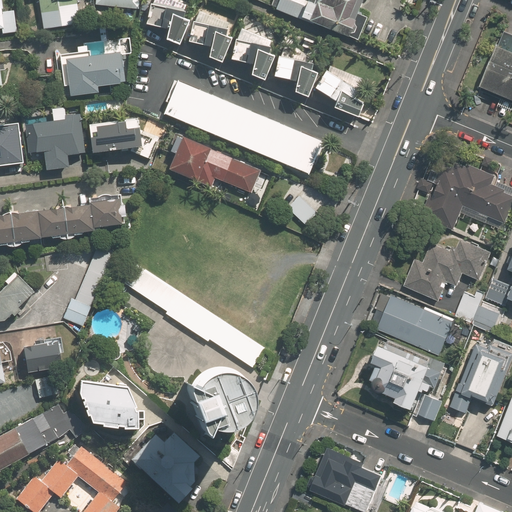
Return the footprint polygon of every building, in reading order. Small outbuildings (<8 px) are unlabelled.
[(39,0),(44,28),(88,22),(85,0),(39,0)] [(185,5),(173,0),(155,0),(153,4),(152,4),(147,24),(170,28),(168,38),(181,43),(190,21),(184,18),(185,11),(183,10),(185,5)] [(279,0),(276,10),(313,24),(314,21),(359,39),(368,17),(359,13),(364,0),(279,0)] [(0,28),(2,28),(3,34),(16,32),(13,11),(1,13),(1,7),(0,6),(0,28)] [(138,7),(131,6),(129,17),(136,18),(138,7)] [(227,22),(200,10),(196,21),(194,21),(189,41),(212,45),(210,55),(223,60),(232,38),(226,35),(228,28),(225,27),(227,22)] [(270,40),(243,29),(238,39),(236,39),(232,59),(255,64),(253,74),(266,79),(275,56),(269,53),(270,46),(268,45),(270,40)] [(511,99),(511,34),(505,32),(499,46),(482,87),(511,99)] [(314,57),(286,45),(282,56),(280,55),(276,75),(299,80),(297,90),(309,95),(319,72),(313,70),(314,62),(311,62),(314,57)] [(87,51),(86,46),(77,48),(77,52),(59,55),(63,86),(70,85),(71,94),(97,91),(96,86),(124,82),(120,54),(89,58),(88,51),(87,51)] [(360,115),(365,103),(353,96),(357,90),(328,71),(317,88),(339,103),(337,107),(360,115)] [(176,84),(167,80),(163,89),(172,93),(164,114),(309,174),(322,142),(177,82),(176,84)] [(84,152),(79,113),(65,115),(65,119),(24,125),(28,153),(43,151),(46,169),(68,166),(67,154),(84,152)] [(138,130),(137,119),(124,121),(124,123),(117,124),(117,122),(89,125),(92,154),(127,150),(150,159),(159,138),(138,130)] [(17,127),(0,129),(0,172),(24,169),(17,127)] [(175,155),(169,170),(196,182),(196,181),(210,187),(214,178),(250,193),(260,172),(210,151),(210,149),(178,135),(171,153),(175,155)] [(422,216),(454,230),(465,204),(507,222),(511,210),(511,195),(505,192),(506,190),(494,184),(498,176),(470,164),(468,167),(457,162),(455,168),(445,164),(441,173),(437,182),(422,216)] [(435,183),(423,179),(419,189),(431,193),(435,183)] [(304,225),(316,213),(300,197),(288,208),(304,225)] [(89,206),(92,229),(121,225),(117,200),(89,204),(89,206)] [(63,209),(67,236),(92,232),(92,229),(89,206),(63,209)] [(41,239),(67,236),(63,209),(37,212),(41,239)] [(14,242),(41,239),(37,212),(10,216),(14,242)] [(0,243),(14,242),(10,216),(0,216),(0,243)] [(481,280),(493,253),(462,239),(458,249),(453,247),(451,251),(433,243),(424,263),(416,259),(404,286),(439,301),(448,281),(459,286),(464,273),(481,280)] [(89,307),(114,253),(98,245),(73,300),(72,299),(63,318),(82,326),(90,308),(89,307)] [(264,349),(137,264),(124,283),(167,311),(165,314),(208,341),(209,339),(252,368),(264,349)] [(17,309),(33,294),(16,277),(14,274),(4,283),(7,286),(0,292),(0,322),(7,322),(7,320),(11,315),(13,317),(20,311),(17,309)] [(508,283),(493,277),(485,297),(500,303),(508,283)] [(473,322),(485,292),(478,289),(475,296),(466,291),(456,314),(473,322)] [(393,295),(379,329),(441,355),(455,321),(393,295)] [(376,341),(363,336),(360,345),(372,350),(376,341)] [(27,374),(61,368),(58,353),(63,352),(61,339),(34,343),(35,346),(23,348),(27,374)] [(432,362),(390,345),(388,349),(383,347),(376,364),(380,366),(373,381),(377,382),(376,384),(375,385),(375,387),(376,388),(376,390),(377,391),(377,392),(378,393),(380,394),(381,394),(382,395),(384,395),(385,395),(387,395),(387,394),(400,400),(399,404),(415,411),(423,392),(426,393),(429,386),(438,389),(444,374),(446,375),(449,368),(433,360),(432,362)] [(461,383),(452,407),(468,413),(474,396),(497,404),(511,365),(511,353),(493,346),(491,350),(478,345),(463,384),(461,383)] [(115,350),(114,350),(113,350),(112,350),(111,351),(110,352),(110,353),(109,354),(109,355),(109,356),(110,357),(110,358),(111,359),(112,359),(113,360),(114,360),(115,360),(116,360),(117,359),(118,359),(118,358),(119,357),(120,356),(120,355),(120,354),(119,353),(119,352),(118,351),(117,350),(116,350),(115,350)] [(205,432),(208,424),(210,425),(215,427),(221,427),(226,426),(231,425),(235,423),(240,420),(243,416),(246,412),(248,408),(250,402),(250,397),(250,392),(248,387),(246,382),(243,378),(239,374),(235,372),(231,369),(226,368),(221,368),(215,368),(210,369),(206,372),(201,375),(198,378),(195,383),(193,385),(186,382),(191,396),(191,397),(191,402),(193,407),(195,412),(198,416),(200,418),(205,432)] [(53,375),(35,380),(40,399),(57,394),(53,375)] [(81,380),(79,393),(81,397),(82,401),(85,406),(86,409),(88,415),(92,423),(103,424),(104,425),(103,425),(103,427),(119,428),(119,426),(124,427),(126,427),(125,430),(138,430),(138,424),(138,420),(143,420),(144,420),(144,411),(137,411),(127,386),(81,380)] [(435,420),(442,401),(425,394),(417,413),(435,420)] [(0,477),(3,476),(0,470),(0,467),(59,436),(71,427),(77,435),(88,426),(61,400),(0,432),(0,477)] [(511,402),(499,437),(511,441),(511,402)] [(199,458),(173,434),(164,444),(155,436),(132,462),(178,504),(191,490),(189,488),(193,483),(192,465),(199,458)] [(312,474),(309,482),(313,490),(364,511),(366,511),(382,474),(364,467),(366,460),(330,444),(318,472),(312,474)] [(126,482),(81,447),(66,466),(58,460),(41,482),(34,476),(16,499),(31,511),(38,511),(54,493),(60,498),(77,476),(98,493),(83,511),(114,511),(118,508),(110,502),(126,482)] [(309,508),(314,496),(297,489),(292,501),(309,508)] [(431,507),(431,506),(418,501),(413,511),(447,511),(435,506),(431,507)] [(178,511),(168,502),(158,511),(178,511)] [(502,511),(479,502),(474,511),(502,511)]
